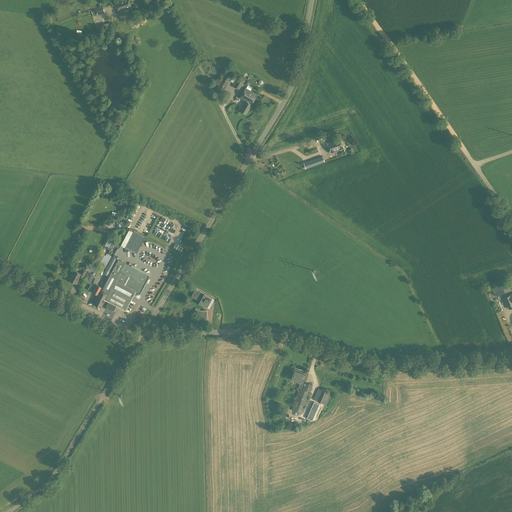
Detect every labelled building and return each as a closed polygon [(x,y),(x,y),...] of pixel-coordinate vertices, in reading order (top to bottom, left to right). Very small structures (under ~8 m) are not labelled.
[(117,0),(117,1),(115,2),(118,12),(120,16),(124,14),(123,10),(131,8),(128,0),(117,0)] [(96,16),(104,13),(102,7),(95,10),(91,12),(93,16),(96,15),(96,16)] [(97,32),(107,29),(111,28),(109,22),(105,23),(95,26),(97,32)] [(229,66),(221,81),(217,79),(214,84),(218,86),(216,90),(223,94),(225,89),(236,70),(229,66)] [(239,90),(245,79),(239,76),(238,79),(237,78),(232,86),(239,90)] [(240,98),(245,101),(240,111),(246,114),(252,105),(251,104),(257,95),(245,88),(240,98)] [(333,140),(337,151),(343,148),(339,138),(333,140)] [(333,140),(327,143),(330,153),(337,151),(333,140)] [(305,169),(324,162),(322,156),(303,163),(305,169)] [(125,247),(136,253),(145,236),(134,230),(125,247)] [(109,247),(113,238),(108,236),(104,244),(109,247)] [(105,269),(112,256),(107,253),(106,255),(100,253),(95,263),(105,269)] [(140,293),(149,276),(124,262),(116,258),(104,282),(101,287),(97,285),(93,292),(97,295),(93,303),(101,308),(105,300),(107,301),(105,306),(106,308),(112,312),(115,311),(117,306),(125,310),(135,291),(140,293)] [(83,278),(86,271),(82,269),(80,273),(74,270),(69,279),(76,283),(80,276),(83,278)] [(507,281),(508,282),(501,285),(501,284),(492,288),(495,296),(505,292),(504,291),(510,289),(510,288),(511,287),(511,284),(510,280),(507,281)] [(209,308),(212,302),(214,299),(204,294),(195,289),(191,296),(200,301),(199,303),(206,307),(209,308)] [(511,294),(510,295),(503,298),(506,306),(507,306),(508,309),(511,307),(511,294)] [(207,310),(200,311),(200,309),(195,308),(195,314),(199,314),(200,324),(207,324),(207,310)] [(305,382),(308,374),(294,369),(290,378),(300,382),(298,387),(299,388),(292,410),(302,414),(310,392),(312,384),(305,382)] [(326,405),(331,394),(318,388),(313,399),(326,405)]
